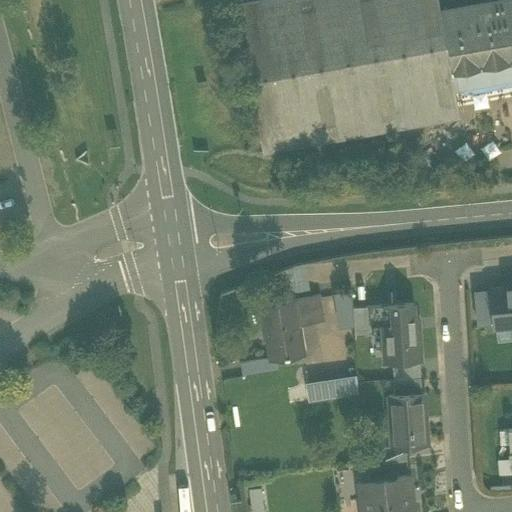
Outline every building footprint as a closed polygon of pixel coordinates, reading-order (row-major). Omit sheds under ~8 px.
[(247,0),(236,2),(263,152),(460,116),(455,90),(451,66),(440,8),(438,0),(247,0)] [(511,0),(438,0),(440,8),(451,66),(455,90),(511,79),(511,0)] [(283,271),(287,292),(307,288),(304,267),(283,271)] [(493,324),(494,329),(496,328),(496,323),(511,321),(511,285),(490,288),(493,324)] [(476,325),(493,324),(490,288),(473,289),(476,325)] [(353,305),(351,289),(332,292),(339,328),(354,325),(353,305)] [(270,356),(270,357),(275,356),(303,352),(299,323),(323,319),(319,295),(262,304),(270,356)] [(383,324),(385,363),(392,362),(419,360),(423,360),(421,329),(416,329),(414,302),(369,305),(371,325),(372,325),(383,324)] [(354,325),(354,333),(372,332),(372,325),(371,325),(369,305),(353,305),(354,325)] [(277,368),(275,356),(270,357),(270,356),(239,361),(241,374),(277,368)] [(392,362),(394,378),(421,376),(419,360),(392,362)] [(422,392),(421,376),(394,378),(395,393),(422,392)] [(357,377),(325,382),(327,396),(358,391),(357,377)] [(307,385),(310,399),(327,396),(325,382),(307,385)] [(392,446),(392,447),(405,446),(428,444),(424,392),(422,392),(395,393),(388,394),(392,446)] [(382,446),(384,462),(407,459),(405,446),(392,447),(392,446),(382,446)] [(499,459),(500,474),(511,473),(511,472),(511,458),(509,458),(499,459)] [(363,496),(364,511),(416,511),(412,474),(374,479),(376,494),(363,496)] [(361,481),(363,496),(376,494),(374,479),(361,481)] [(264,511),(262,487),(249,488),(251,511),(264,511)]
